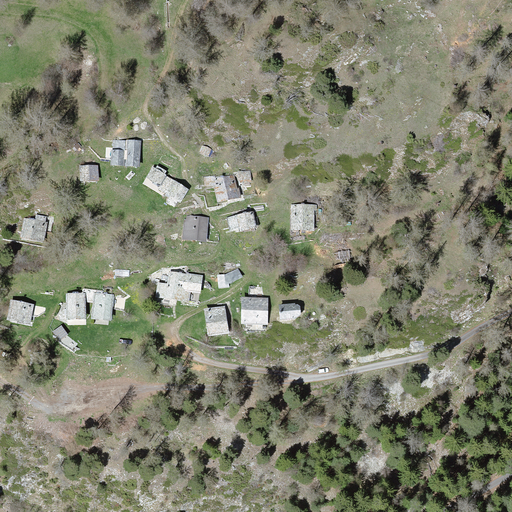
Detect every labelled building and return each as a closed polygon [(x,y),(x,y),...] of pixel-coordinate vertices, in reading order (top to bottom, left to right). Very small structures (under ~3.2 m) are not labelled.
[(125,141),(114,141),(112,164),(123,165),(125,141)] [(140,142),(127,141),(126,165),(139,165),(140,142)] [(210,149),(203,146),(201,152),(208,155),(210,149)] [(96,166),(80,166),(81,180),(97,179),(96,166)] [(164,176),(153,170),(148,178),(159,185),(164,176)] [(250,181),(250,171),(239,172),(240,182),(250,181)] [(216,179),(206,178),(206,185),(215,185),(218,201),(240,197),(238,189),(235,189),(233,176),(216,179)] [(187,189),(167,178),(161,189),(172,195),(167,202),(174,206),(177,199),(180,200),(187,189)] [(316,206),(292,205),(292,228),(313,229),(313,210),(316,210),(316,206)] [(251,213),(229,218),(232,232),(254,227),(251,213)] [(207,219),(187,217),(185,238),(205,240),(207,219)] [(46,223),(26,220),(23,237),(43,240),(46,223)] [(218,273),(219,284),(242,281),(241,271),(218,273)] [(169,286),(158,284),(157,296),(187,301),(188,289),(199,291),(201,277),(171,272),(169,286)] [(84,294),(67,294),(68,318),(84,318),(84,294)] [(112,296),(95,294),(93,317),(110,319),(112,296)] [(267,299),(242,299),(242,322),(267,322),(267,299)] [(32,306),(12,302),(9,319),(29,323),(32,306)] [(294,304),(279,305),(280,318),(295,317),(295,315),(298,315),(300,314),(299,307),(297,306),(294,306),(294,304)] [(224,308),(206,311),(209,333),(227,330),(224,308)]
